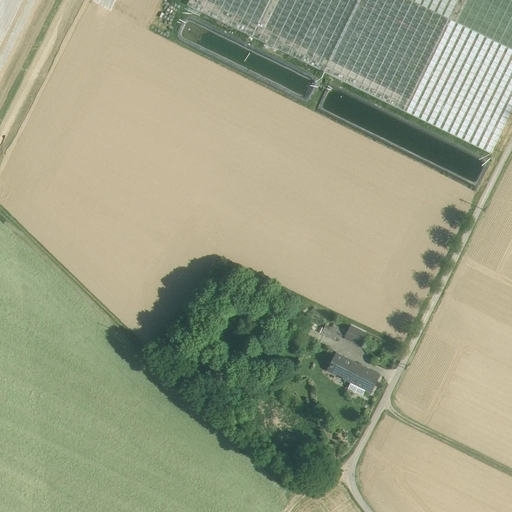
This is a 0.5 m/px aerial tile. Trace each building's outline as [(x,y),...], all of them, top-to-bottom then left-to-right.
[(511,0),(189,0),(187,5),(324,72),(359,0),(409,0),(511,49),(511,0)] [(186,19),(179,33),(183,39),(302,99),(308,97),(314,84),(312,78),(192,19),(186,19)] [(489,162),(331,84),(318,109),(477,187),(489,162)] [(326,324),(322,334),(339,342),(343,333),(326,324)] [(367,334),(351,326),(345,338),(361,346),(367,334)] [(353,361),(337,353),(328,371),(344,379),(353,361)] [(380,375),(353,361),(344,379),(351,382),(348,388),(363,395),(365,389),(371,392),(380,375)]
